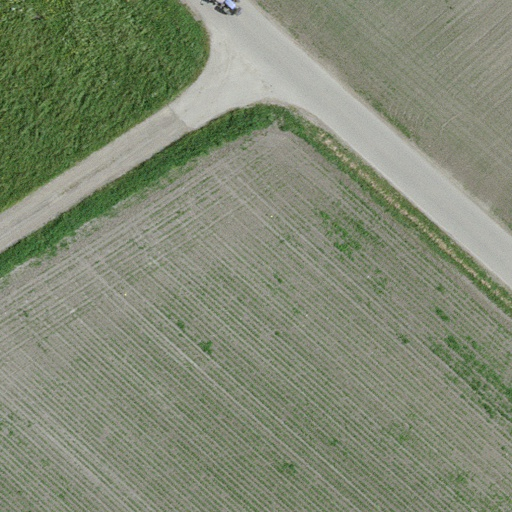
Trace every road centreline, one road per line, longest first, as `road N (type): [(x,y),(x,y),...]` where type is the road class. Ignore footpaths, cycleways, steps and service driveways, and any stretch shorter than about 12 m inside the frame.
road 1 (unclassified): [(511,247),(236,0)]
road 2 (track): [(0,259),(306,65)]
